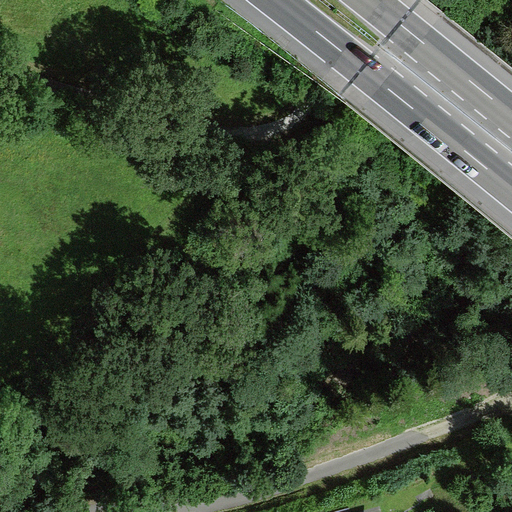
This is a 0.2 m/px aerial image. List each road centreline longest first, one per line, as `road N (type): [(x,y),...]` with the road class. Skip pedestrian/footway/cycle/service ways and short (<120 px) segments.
road 1 (motorway): [(276,0),(511,190)]
road 2 (motorway): [(511,116),(369,0)]
